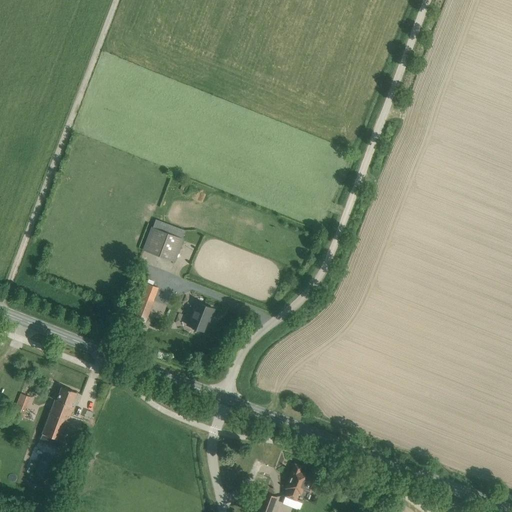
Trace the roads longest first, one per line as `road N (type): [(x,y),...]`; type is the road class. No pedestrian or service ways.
road 1 (unclassified): [(215,395),(227,357),(252,328),(292,308),(323,267),(425,0)]
road 2 (unknown): [(6,316),(127,0)]
road 3 (tertiary): [(511,511),(215,395)]
road 4 (tertiary): [(215,395),(0,314)]
